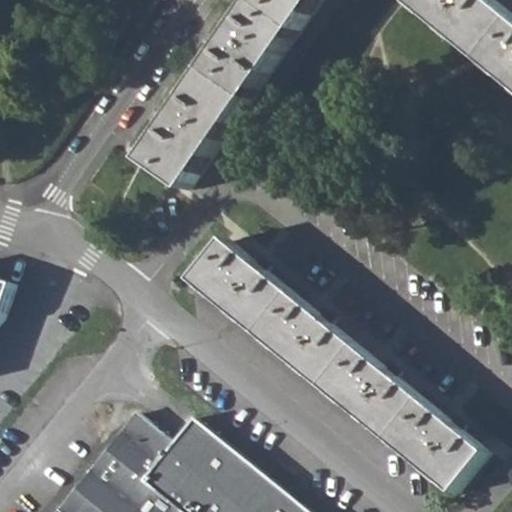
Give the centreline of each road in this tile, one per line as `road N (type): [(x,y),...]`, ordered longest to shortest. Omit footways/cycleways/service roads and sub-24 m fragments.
road 1 (residential): [(511,398),(260,201),(236,198),(211,212),(140,296)]
road 2 (residential): [(405,511),(140,296)]
road 3 (residential): [(196,0),(41,234)]
